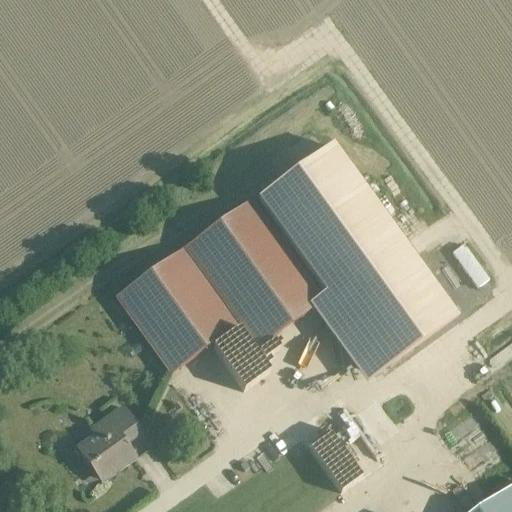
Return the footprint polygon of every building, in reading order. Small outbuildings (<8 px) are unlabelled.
[(387,368),(455,319),(332,149),(257,202),(324,297),(345,310),(387,368)] [(321,302),(251,205),(185,252),(255,349),(321,302)] [(235,328),(182,254),(116,302),(169,375),(235,328)] [(77,450),(76,451),(90,470),(94,467),(105,483),(136,461),(126,447),(141,436),(122,409),(90,432),(95,439),(78,452),(77,450)] [(511,511),(511,491),(481,511),(511,511)]
